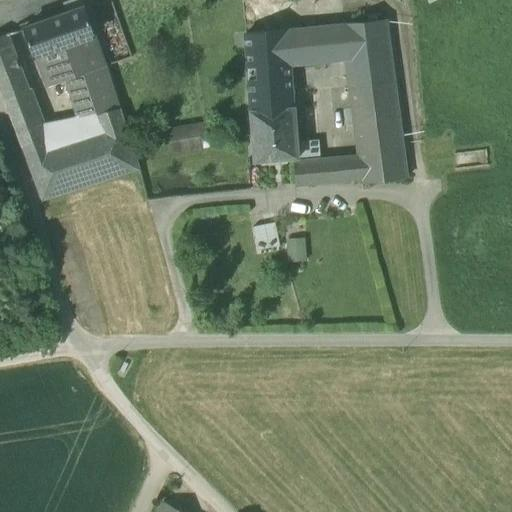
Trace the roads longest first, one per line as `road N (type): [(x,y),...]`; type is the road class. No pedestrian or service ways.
road 1 (unclassified): [(511,339),(81,350)]
road 2 (unclassified): [(81,350),(59,310),(0,120)]
road 3 (unclassified): [(221,511),(147,436),(81,350)]
road 4 (unknown): [(161,205),(194,347)]
